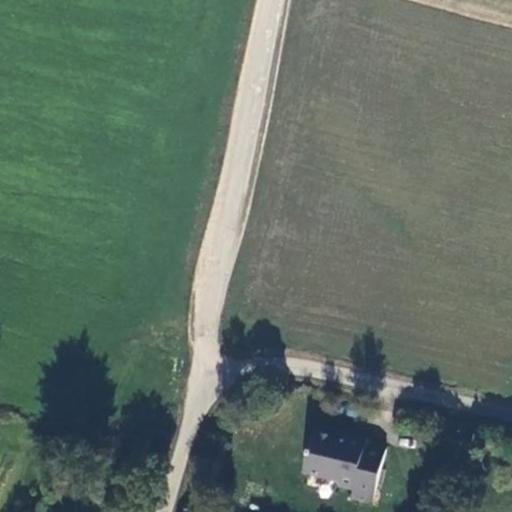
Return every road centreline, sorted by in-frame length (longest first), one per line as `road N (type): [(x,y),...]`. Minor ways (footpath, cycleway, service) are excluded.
road 1 (unclassified): [(274,0),(207,325),(205,373)]
road 2 (unclassified): [(511,415),(304,367),(205,373)]
road 3 (unclassified): [(205,373),(165,511)]
